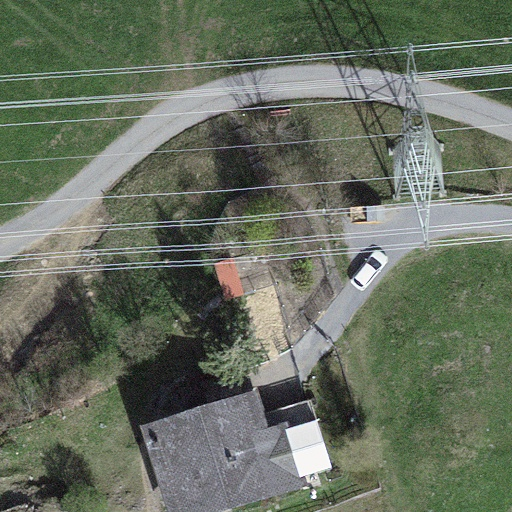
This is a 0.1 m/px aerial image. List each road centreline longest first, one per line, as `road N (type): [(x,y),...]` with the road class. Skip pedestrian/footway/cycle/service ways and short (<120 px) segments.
road 1 (unclassified): [(511,122),(380,84),(275,83),(218,94),(176,114),(49,219),(0,247)]
road 2 (track): [(0,326),(52,256),(49,219)]
